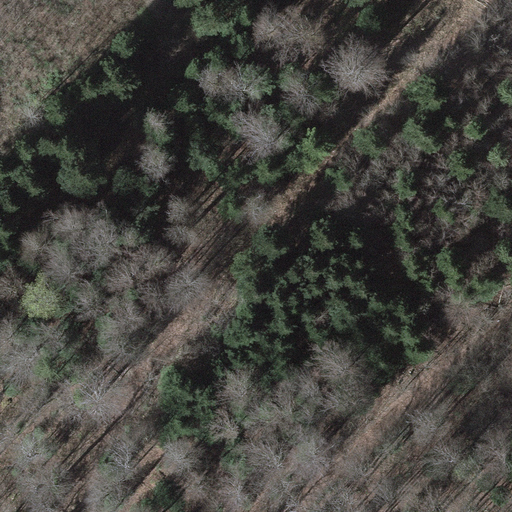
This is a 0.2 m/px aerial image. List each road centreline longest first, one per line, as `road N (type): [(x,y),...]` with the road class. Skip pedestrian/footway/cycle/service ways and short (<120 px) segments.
road 1 (track): [(479,0),(171,328),(93,441),(68,511)]
road 2 (track): [(298,511),(334,469),(511,322)]
